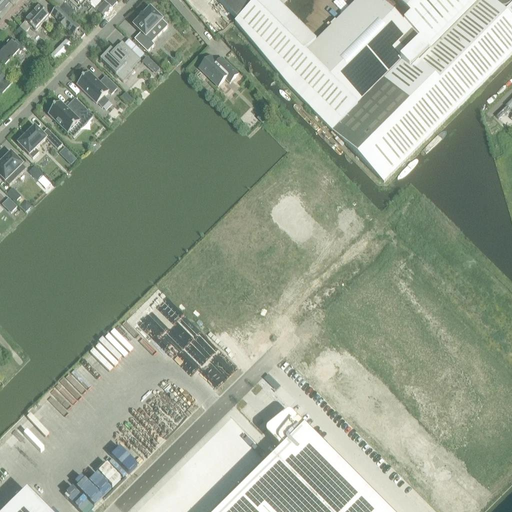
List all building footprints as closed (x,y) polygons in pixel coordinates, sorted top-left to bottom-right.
[(49,0),(60,9),(68,0),(49,0)] [(112,0),(104,0),(103,1),(112,9),(117,4),(112,0)] [(215,0),(237,21),(257,0),(215,0)] [(260,0),(241,19),(235,25),(261,56),(282,83),(384,185),(448,119),(509,56),(511,53),(511,24),(487,0),(392,0),(411,18),(403,26),(376,0),(358,0),(315,44),(281,11),(270,0),(260,0)] [(96,11),(103,18),(111,9),(104,2),(96,11)] [(80,29),(71,20),(58,8),(51,15),(59,22),(58,24),(65,30),(66,29),(74,36),(80,29)] [(49,18),(39,9),(20,30),(25,34),(26,33),(30,28),(35,33),(49,18)] [(148,54),(155,47),(152,44),(168,27),(150,10),(144,17),(144,16),(143,17),(143,18),(141,20),(140,20),(140,21),(134,27),(141,34),(134,41),(148,54)] [(25,34),(22,37),(28,42),(32,38),(26,33),(25,34)] [(12,41),(0,53),(0,98),(13,84),(2,74),(12,63),(13,63),(14,61),(18,63),(21,66),(31,56),(15,41),(14,42),(12,41)] [(111,51),(100,62),(123,84),(134,73),(132,71),(141,62),(122,44),(116,50),(118,53),(115,55),(111,51)] [(225,81),(229,85),(239,76),(222,60),(222,61),(224,63),(221,66),(220,65),(218,65),(211,58),(199,70),(218,88),(225,81)] [(142,64),(151,72),(156,67),(147,59),(142,64)] [(89,74),(77,86),(97,106),(98,105),(103,109),(109,103),(104,98),(108,94),(111,96),(117,90),(106,79),(100,85),(89,74)] [(57,107),(47,117),(66,135),(68,134),(74,140),(81,133),(94,119),(75,101),(70,106),(66,110),(64,108),(60,104),(57,107)] [(506,107),(495,117),(499,120),(509,111),(506,107)] [(268,109),(263,114),(268,119),(273,114),(268,109)] [(257,119),(263,125),(268,120),(262,113),(257,119)] [(35,129),(18,146),(30,158),(34,161),(40,155),(36,152),(47,141),(58,152),(63,146),(47,131),(42,136),(35,129)] [(11,154),(0,165),(0,177),(5,183),(9,187),(26,170),(22,166),(11,154)] [(34,169),(29,174),(37,182),(43,177),(34,169)] [(13,190),(7,195),(16,204),(21,198),(13,190)] [(9,200),(5,204),(13,213),(17,209),(9,200)] [(26,201),(20,207),(26,213),(32,207),(26,201)] [(282,452),(273,461),(269,457),(212,511),(386,511),(292,416),(290,416),(289,416),(288,416),(286,416),(285,417),(270,433),(269,434),(268,435),(268,437),(268,438),(269,439),(282,452)] [(45,511),(28,494),(9,511),(45,511)]
